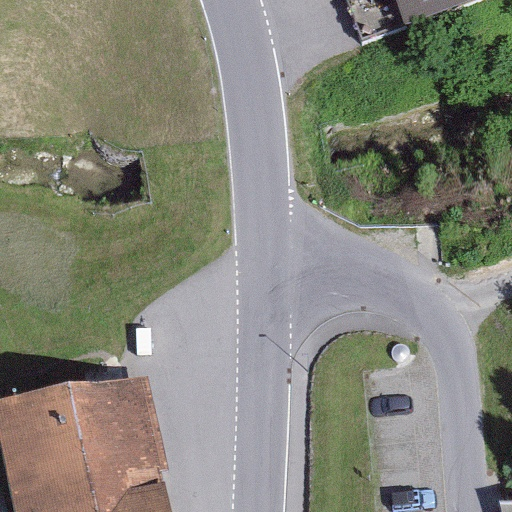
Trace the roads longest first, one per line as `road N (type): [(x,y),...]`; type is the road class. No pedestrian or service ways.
road 1 (residential): [(264,272),(360,275),(401,287),(436,314),(455,356),(472,511)]
road 2 (tertiary): [(231,0),(245,40),(264,272)]
road 3 (tertiary): [(264,272),(258,511)]
